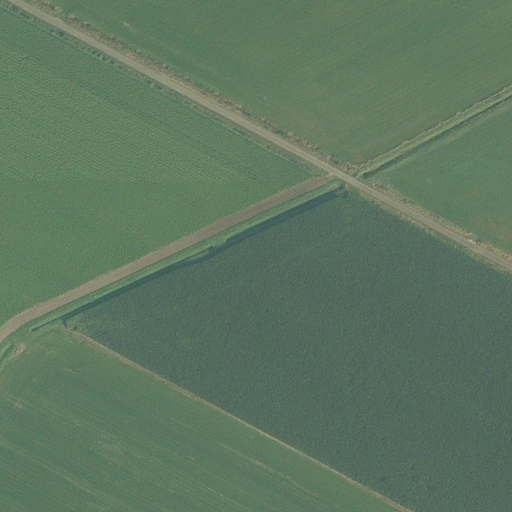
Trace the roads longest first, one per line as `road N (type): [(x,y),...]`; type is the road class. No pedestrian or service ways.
road 1 (unclassified): [(511,267),(15,0)]
road 2 (track): [(345,511),(15,334)]
